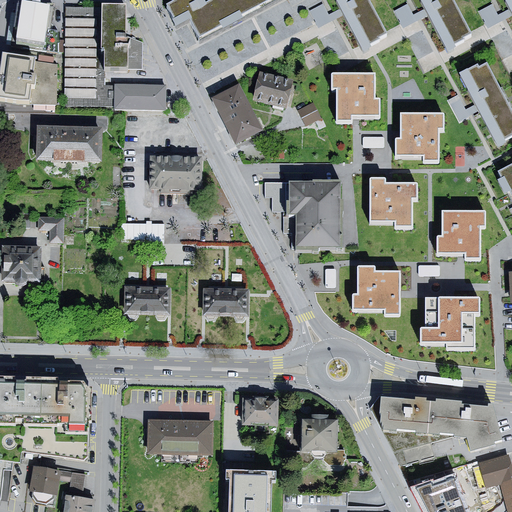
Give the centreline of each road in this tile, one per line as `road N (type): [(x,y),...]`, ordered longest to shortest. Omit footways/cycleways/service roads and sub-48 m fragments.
road 1 (tertiary): [(140,0),(326,350)]
road 2 (primary): [(109,367),(316,369)]
road 3 (primary): [(363,373),(511,393)]
road 4 (residential): [(106,511),(109,367)]
road 5 (tertiary): [(347,392),(407,511)]
